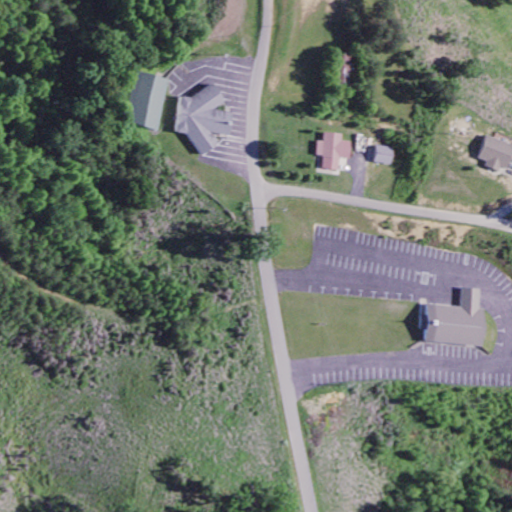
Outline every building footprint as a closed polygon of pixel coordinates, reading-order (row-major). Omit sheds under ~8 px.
[(165,81),(132,73),(120,124),(152,132),(165,81)] [(230,114),(211,111),(224,104),(213,86),(188,99),(181,98),(177,101),(173,134),(184,136),(196,157),(216,146),(210,136),(227,138),(230,114)] [(338,172),(339,160),(349,161),(351,143),(341,142),(342,136),(323,134),(322,143),(316,143),(315,157),(322,157),(320,170),(338,172)] [(507,173),(511,152),(511,144),(484,138),(478,161),(485,163),(484,168),(507,173)] [(376,164),(393,166),(395,149),(378,148),(376,164)] [(480,347),(482,311),(478,310),(479,290),(460,289),(459,308),(425,306),(425,317),(418,317),(417,332),(423,332),(422,344),(480,347)]
